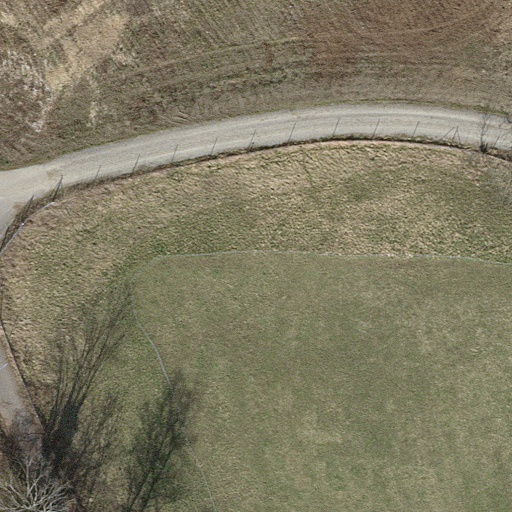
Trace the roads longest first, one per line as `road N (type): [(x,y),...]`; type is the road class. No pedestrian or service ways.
road 1 (track): [(0,190),(215,134),(313,119),(435,118),(511,130)]
road 2 (track): [(58,511),(0,386)]
